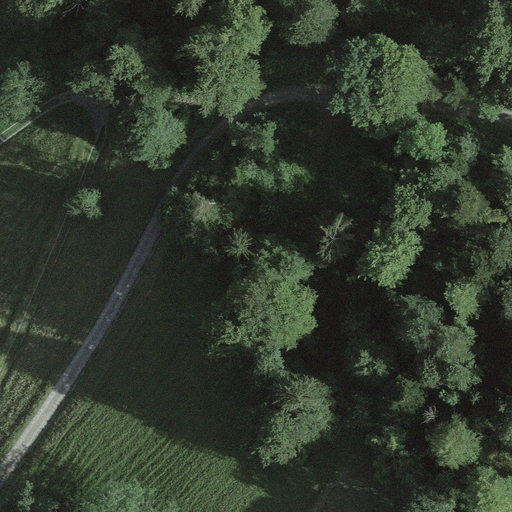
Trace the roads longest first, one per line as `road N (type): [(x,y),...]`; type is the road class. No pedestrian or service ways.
road 1 (track): [(0,475),(114,312),(199,144),(243,106),(321,92),(426,100),(511,122)]
road 2 (track): [(0,366),(98,138),(97,115),(70,99),(0,136)]
road 3 (track): [(243,106),(171,104),(97,115)]
